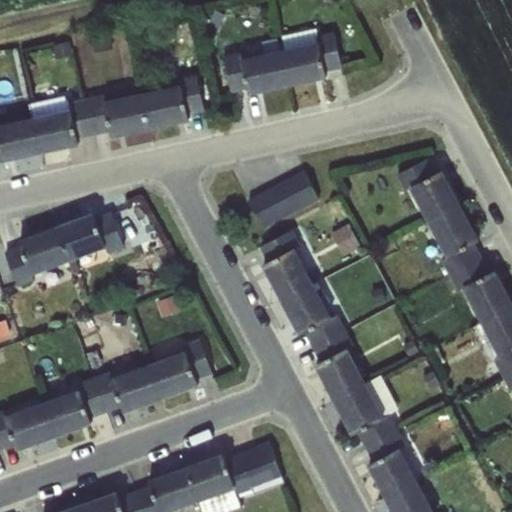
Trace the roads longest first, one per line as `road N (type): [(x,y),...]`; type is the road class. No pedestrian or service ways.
road 1 (residential): [(294,395),(0,500)]
road 2 (residential): [(170,161),(447,100)]
road 3 (residential): [(170,161),(294,395)]
road 4 (track): [(174,0),(0,37)]
road 5 (residential): [(0,199),(170,161)]
road 6 (residential): [(447,100),(511,223)]
road 7 (residential): [(294,395),(355,511)]
